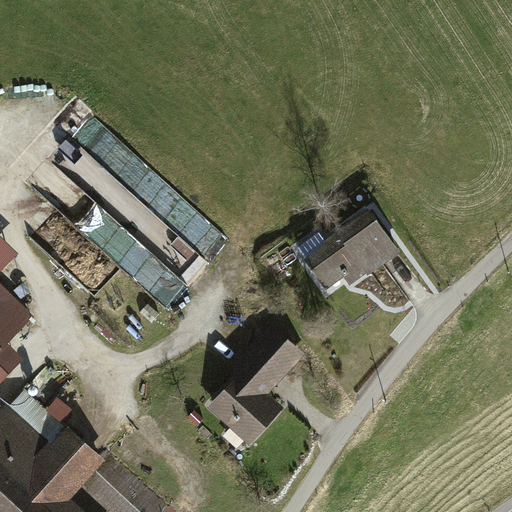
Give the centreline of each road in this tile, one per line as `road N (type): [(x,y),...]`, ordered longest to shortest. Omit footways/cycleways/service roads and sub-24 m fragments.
road 1 (track): [(511,239),(398,357),(288,511)]
road 2 (track): [(52,332),(98,357),(140,363),(196,330),(205,288),(240,240)]
road 3 (track): [(0,225),(20,245),(31,284),(54,308),(52,332),(0,392)]
